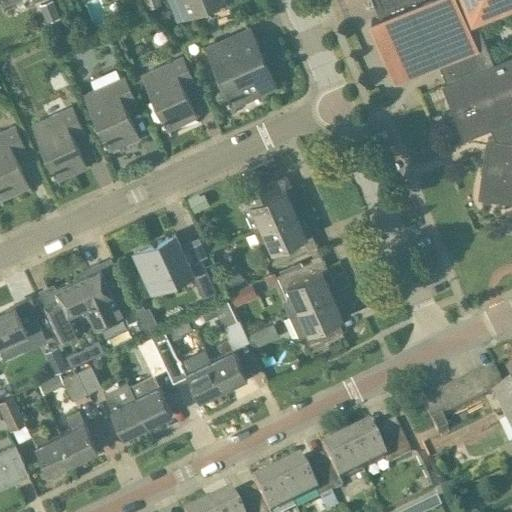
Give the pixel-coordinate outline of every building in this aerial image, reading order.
[(41,5),(47,23),(60,18),(54,0),(41,5)] [(170,0),(179,20),(228,0),(170,0)] [(371,19),(396,80),(439,63),(447,83),(444,85),(465,137),(491,126),(495,136),(488,139),(479,196),(511,200),(511,57),(494,64),(475,17),(511,2),(511,0),(379,0),(385,14),(371,19)] [(233,106),(276,88),(250,27),(207,46),(233,106)] [(74,53),(65,28),(50,33),(60,58),(74,53)] [(167,129),(195,117),(181,85),(193,80),(183,56),(143,74),(167,129)] [(109,150),(139,136),(125,105),(136,100),(125,77),(84,95),(109,150)] [(58,180),(86,167),(72,135),(83,130),(72,107),(33,125),(58,180)] [(0,198),(1,199),(30,186),(15,154),(26,149),(16,126),(0,133),(0,198)] [(286,188),(280,191),(275,180),(242,195),(247,208),(252,206),(262,228),(297,213),(286,188)] [(307,250),(302,239),(308,237),(297,213),(262,228),(272,252),(268,254),(273,265),(307,250)] [(152,291),(192,273),(193,273),(189,265),(175,235),(135,253),(152,291)] [(189,265),(193,273),(192,273),(204,298),(217,292),(202,259),(189,265)] [(104,300),(89,307),(99,330),(134,315),(120,285),(116,287),(104,261),(89,268),(91,273),(92,273),(104,300)] [(298,309),(298,310),(333,294),(322,270),(317,272),(312,262),(278,277),(284,290),(288,288),(292,297),(283,301),(289,313),(298,309)] [(92,273),(91,273),(58,288),(64,301),(47,308),(60,338),(78,330),(71,315),(89,307),(104,300),(92,273)] [(237,305),(259,295),(253,282),(232,292),(237,305)] [(298,310),(309,334),(304,336),(309,347),(344,332),(339,321),(344,319),(333,294),(298,310)] [(225,326),(237,320),(228,299),(214,305),(225,326)] [(0,344),(19,337),(25,350),(47,340),(36,317),(23,323),(16,307),(0,314),(0,344)] [(167,327),(173,341),(195,332),(189,318),(167,327)] [(258,344),(280,334),(275,323),(254,333),(258,344)] [(153,336),(163,357),(175,351),(164,331),(153,336)] [(163,357),(153,336),(139,343),(149,362),(163,357)] [(210,360),(224,389),(249,377),(230,339),(217,345),(221,355),(210,360)] [(59,347),(46,353),(56,374),(69,368),(59,347)] [(82,361),(77,350),(77,349),(65,355),(71,367),(82,361)] [(224,389),(210,360),(199,366),(194,356),(181,362),(200,400),(224,389)] [(77,371),(87,393),(102,386),(91,364),(77,371)] [(480,372),(491,394),(493,397),(505,391),(493,366),(480,372)] [(73,400),(87,393),(77,371),(62,378),(73,400)] [(468,378),(479,400),(491,394),(480,372),(468,378)] [(136,397),(149,425),(173,413),(155,375),(143,381),(147,391),(136,397)] [(457,383),(467,405),(479,400),(468,378),(457,383)] [(125,436),(149,425),(136,397),(135,397),(127,382),(105,394),(112,408),(125,436)] [(445,389),(455,411),(467,405),(457,383),(445,389)] [(493,397),(505,420),(511,416),(511,387),(505,391),(493,397)] [(433,395),(443,417),(455,411),(445,389),(433,395)] [(443,417),(433,395),(420,401),(431,422),(443,417)] [(25,424),(26,424),(13,396),(0,401),(0,409),(10,431),(13,430),(25,424)] [(60,433),(74,461),(98,450),(79,412),(67,418),(72,427),(60,433)] [(502,464),(511,459),(511,416),(505,420),(511,435),(511,445),(511,446),(511,447),(497,454),(502,464)] [(438,435),(448,430),(442,418),(432,423),(438,435)] [(346,436),(363,472),(386,461),(388,465),(412,453),(395,420),(373,430),(370,424),(346,436)] [(25,424),(13,430),(19,443),(32,437),(25,424)] [(50,473),(74,461),(60,433),(49,438),(44,428),(32,434),(50,473)] [(343,487),(341,482),(363,472),(346,436),(322,447),(325,454),(315,459),(331,492),(343,487)] [(0,488),(29,475),(15,444),(0,450),(0,488)] [(465,468),(455,448),(440,455),(450,475),(465,468)] [(315,459),(304,464),(301,457),(277,469),(294,505),(317,494),(319,498),(331,492),(315,459)] [(511,459),(502,464),(508,476),(511,473),(511,459)] [(278,511),(294,505),(277,469),(252,480),(256,487),(248,491),(257,511),(278,511)] [(257,511),(248,491),(235,497),(232,491),(208,503),(212,511),(257,511)] [(415,511),(432,511),(441,508),(436,499),(415,509),(415,511)] [(212,511),(208,503),(188,511),(212,511)]
